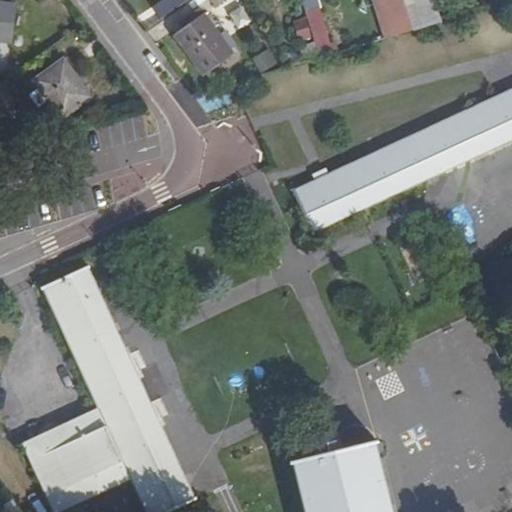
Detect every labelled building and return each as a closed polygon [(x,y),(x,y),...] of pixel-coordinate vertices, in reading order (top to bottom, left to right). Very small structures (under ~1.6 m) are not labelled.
[(390,16),(385,0),(369,0),(375,20),(381,40),(409,32),(403,12),(390,16)] [(399,0),(385,0),(390,16),(403,12),(399,0)] [(399,0),(403,12),(409,32),(434,25),(426,0),(399,0)] [(0,39),(12,42),(17,7),(0,4),(0,39)] [(236,30),(250,22),(240,5),(226,13),(236,30)] [(312,36),(326,32),(318,6),(304,10),(312,36)] [(232,54),(202,15),(199,17),(194,10),(178,21),(184,28),(174,36),(204,76),(232,54)] [(251,56),(258,72),(276,64),(269,48),(251,56)] [(89,99),(63,61),(34,80),(62,118),(89,99)] [(511,91),(294,193),(292,189),(291,190),(311,237),(315,236),(313,233),(511,139),(511,91)] [(91,270),(90,267),(40,290),(42,293),(44,292),(97,408),(21,444),(44,493),(39,496),(44,506),(49,504),(53,511),(57,511),(129,480),(144,511),(162,511),(195,497),(194,494),(192,495),(89,270),(91,270)] [(374,442),(373,439),(288,459),(288,462),(292,461),(304,511),(387,511),(371,443),(374,442)]
